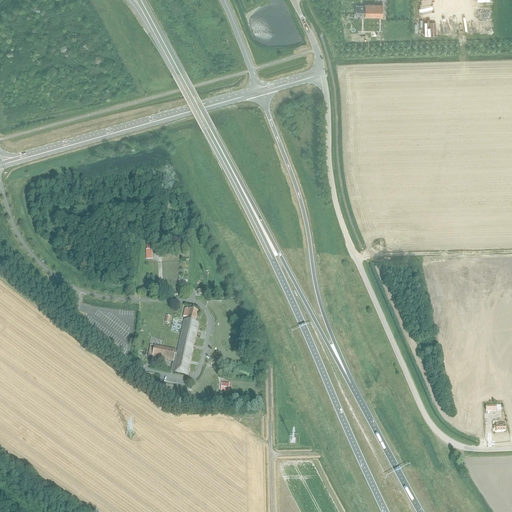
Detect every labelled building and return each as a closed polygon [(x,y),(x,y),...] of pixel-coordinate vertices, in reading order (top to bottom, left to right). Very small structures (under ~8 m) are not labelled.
[(383,17),(383,4),(365,4),(365,6),(356,6),(356,14),(365,14),(365,17),(383,17)] [(186,376),(196,332),(198,322),(196,322),(198,311),(185,308),(183,316),(187,317),(186,320),(184,319),(177,351),(175,351),(176,350),(155,346),(150,345),(148,355),(152,356),(152,357),(173,361),(174,360),(175,361),(172,373),(186,376)] [(147,373),(135,370),(133,380),(145,382),(147,373)] [(222,383),(221,392),(229,392),(230,384),(222,383)] [(494,429),(496,429),(496,432),(505,431),(505,423),(496,424),(496,426),(493,426),(494,429)] [(467,505),(469,511),(480,511),(478,506),(474,508),(472,503),(467,505)]
